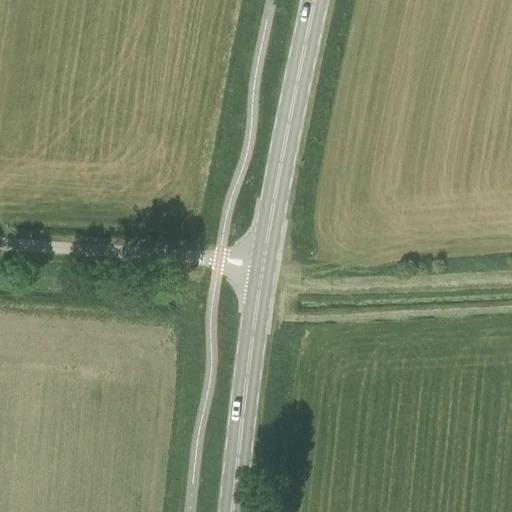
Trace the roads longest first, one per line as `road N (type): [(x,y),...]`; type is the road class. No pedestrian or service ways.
road 1 (unclassified): [(0,244),(264,257)]
road 2 (primary): [(264,257),(317,0)]
road 3 (primary): [(235,511),(264,257)]
